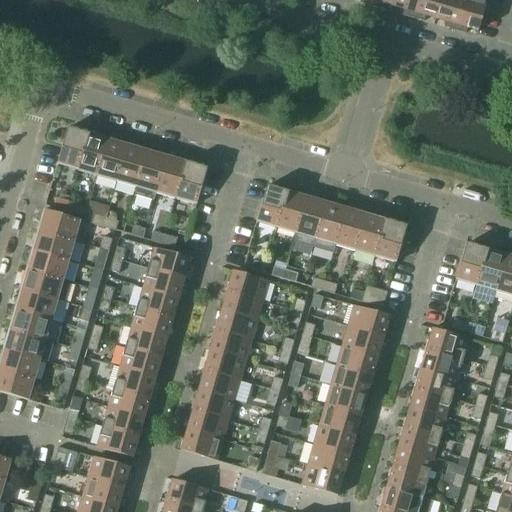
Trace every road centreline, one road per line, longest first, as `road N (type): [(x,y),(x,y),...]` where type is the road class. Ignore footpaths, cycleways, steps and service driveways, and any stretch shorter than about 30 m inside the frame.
road 1 (residential): [(245,146),(39,91)]
road 2 (residential): [(0,228),(39,91)]
road 3 (residential): [(348,173),(383,36)]
road 4 (residential): [(511,74),(383,36)]
road 5 (residential): [(383,36),(260,0)]
road 6 (residential): [(412,320),(445,200)]
road 7 (residential): [(216,263),(245,146)]
